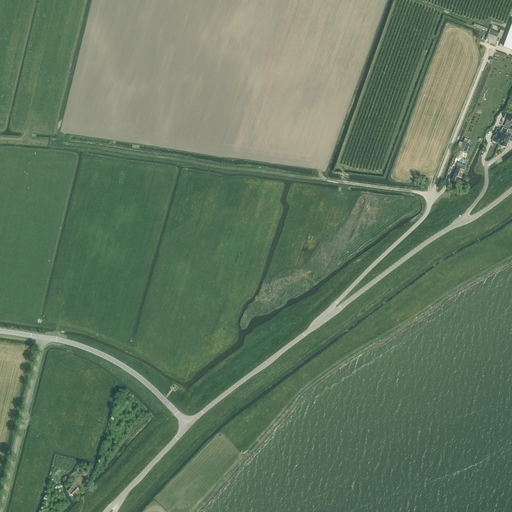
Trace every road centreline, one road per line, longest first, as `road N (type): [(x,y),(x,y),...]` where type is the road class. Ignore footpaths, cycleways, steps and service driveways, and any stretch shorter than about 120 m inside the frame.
road 1 (track): [(65,143),(431,198)]
road 2 (tertiary): [(329,314),(511,190)]
road 3 (tertiary): [(189,424),(329,314)]
road 4 (unclassified): [(42,337),(0,510)]
road 5 (unclassified): [(189,424),(116,361),(42,337)]
road 6 (unclassified): [(329,314),(425,214),(433,191)]
road 7 (track): [(72,0),(23,140)]
road 8 (tertiary): [(106,511),(189,424)]
